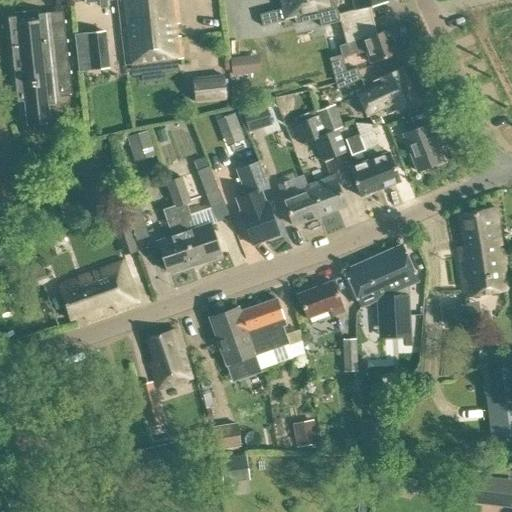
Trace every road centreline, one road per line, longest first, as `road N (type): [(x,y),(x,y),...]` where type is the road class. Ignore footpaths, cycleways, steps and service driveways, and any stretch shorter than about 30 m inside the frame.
road 1 (residential): [(0,365),(368,234),(497,174)]
road 2 (residential): [(497,174),(425,0)]
road 3 (residential): [(62,511),(0,389)]
